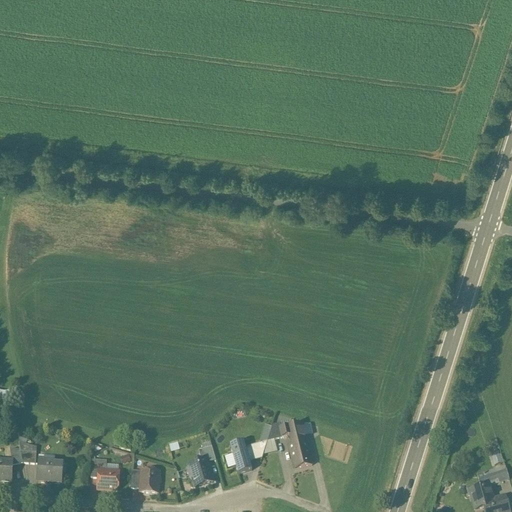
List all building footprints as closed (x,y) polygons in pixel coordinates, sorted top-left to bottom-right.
[(0,399),(18,400),(19,392),(0,390),(0,399)] [(279,425),(272,427),(267,442),(267,443),(282,439),(280,431),(281,431),(279,425)] [(302,426),(288,429),(290,438),(304,435),(302,426)] [(281,431),(280,431),(282,439),(290,438),(288,429),(281,431)] [(304,435),(290,438),(292,447),(288,447),(294,471),(312,467),(304,435)] [(267,442),(245,449),(249,461),(263,457),(267,443),(267,442)] [(243,443),(230,447),(238,476),(252,472),(249,461),(245,449),(243,443)] [(19,448),(9,450),(12,462),(12,467),(23,465),(20,453),(19,448)] [(212,448),(198,452),(202,463),(206,462),(207,464),(215,462),(212,448)] [(36,454),(20,453),(23,465),(36,466),(36,454)] [(498,454),(492,455),(495,466),(501,464),(498,454)] [(12,462),(0,461),(0,482),(11,483),(12,467),(12,462)] [(54,463),(38,462),(37,484),(62,486),(63,467),(54,466),(54,463)] [(107,463),(92,462),(91,479),(99,480),(99,473),(106,473),(107,463)] [(202,463),(189,467),(190,469),(188,472),(190,478),(193,479),(195,488),(213,483),(207,464),(206,462),(202,463)] [(505,468),(477,477),(481,490),(509,480),(505,468)] [(106,473),(99,473),(99,480),(98,493),(114,494),(117,490),(118,474),(106,473)] [(142,474),(132,473),(131,491),(141,492),(142,474)] [(159,475),(142,474),(141,492),(140,495),(157,496),(158,487),(160,486),(160,481),(158,479),(159,475)] [(475,511),(483,509),(493,501),(490,489),(480,492),(479,491),(478,489),(473,491),(473,489),(467,490),(468,496),(470,496),(475,511)] [(508,511),(504,498),(493,501),(483,509),(483,511),(508,511)]
